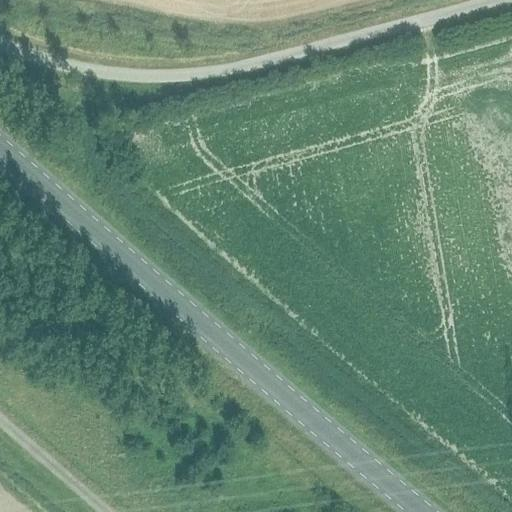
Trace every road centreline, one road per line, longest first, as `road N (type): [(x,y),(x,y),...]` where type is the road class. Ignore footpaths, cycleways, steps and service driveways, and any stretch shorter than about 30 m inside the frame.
road 1 (secondary): [(425,511),(0,144)]
road 2 (unclassified): [(0,37),(62,55),(204,67),(304,52),(499,0)]
road 3 (unclassified): [(104,511),(0,423)]
